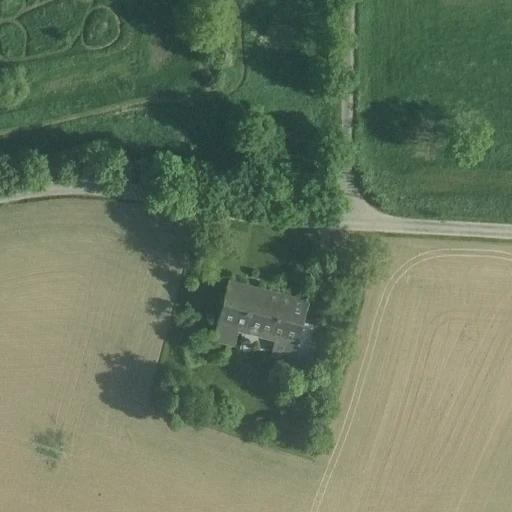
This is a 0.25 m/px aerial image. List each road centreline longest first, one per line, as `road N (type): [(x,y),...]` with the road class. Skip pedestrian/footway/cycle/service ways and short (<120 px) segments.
road 1 (unclassified): [(511,231),(99,187),(0,199)]
road 2 (track): [(344,217),(351,0)]
